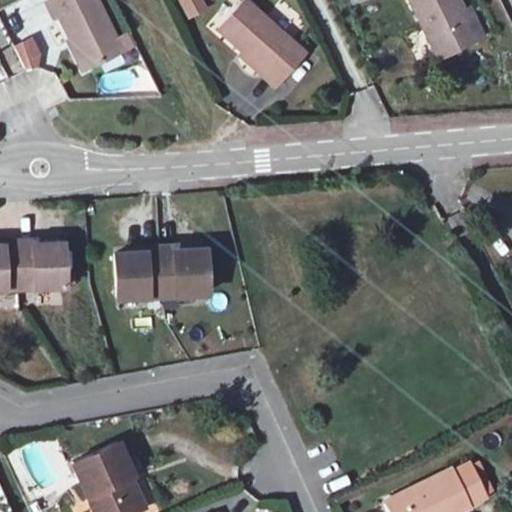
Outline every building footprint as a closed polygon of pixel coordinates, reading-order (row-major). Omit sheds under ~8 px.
[(99,0),(47,0),(60,26),(72,20),(95,69),(125,54),(99,0)] [(201,0),(180,0),(188,16),(205,7),(201,0)] [(248,0),(239,0),(211,35),(252,69),(243,78),(273,102),(312,50),(248,0)] [(407,0),(438,59),(477,39),(457,0),(407,0)] [(13,47),(27,72),(45,62),(31,37),(13,47)] [(0,290),(71,288),(70,241),(0,243),(0,290)] [(201,252),(119,255),(120,289),(202,286),(201,252)] [(70,304),(74,339),(91,338),(87,302),(70,304)] [(121,443),(71,466),(91,511),(116,511),(132,505),(118,473),(132,466),(121,443)] [(472,463),(456,470),(454,466),(384,501),(388,511),(457,511),(488,498),(472,463)]
